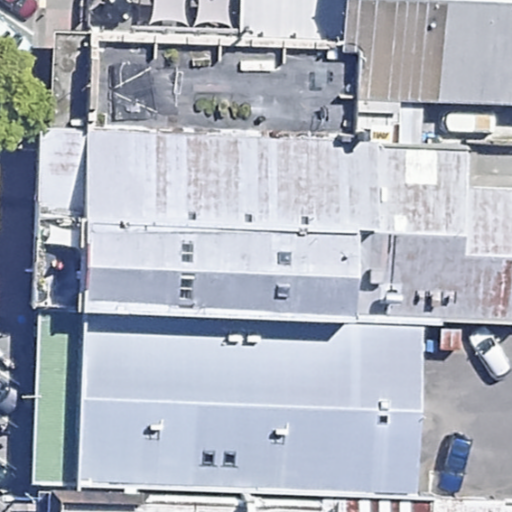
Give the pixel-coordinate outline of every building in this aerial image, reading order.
[(228,0),(131,0),(130,30),(227,34),(228,0)] [(511,0),(347,0),(345,49),(362,50),(361,93),(511,97),(511,0)] [(74,42),(71,140),(359,149),(361,93),(362,50),(345,49),(74,42)] [(511,151),(359,149),(71,140),(66,296),(511,308),(511,151)] [(430,306),(66,296),(61,492),(343,499),(425,502),(430,306)] [(342,511),(343,499),(61,492),(60,511),(342,511)]
